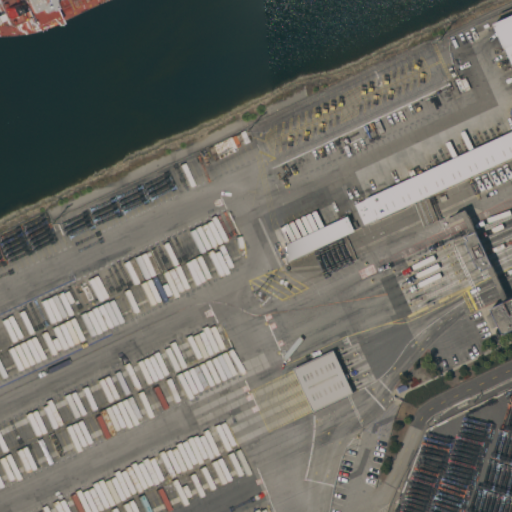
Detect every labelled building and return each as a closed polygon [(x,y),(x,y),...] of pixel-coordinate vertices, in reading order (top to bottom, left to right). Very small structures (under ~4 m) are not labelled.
[(511,131),(511,64),(494,24),(511,15),(511,156),(364,225),(354,204),(511,131)] [(202,158),(201,155),(205,153),(204,151),(240,133),(246,146),(223,158),(228,166),(219,170),(215,161),(210,164),(209,161),(204,163),(207,168),(203,171),(198,160),(202,158)] [(348,216),(355,231),(286,263),(279,247),(348,216)] [(492,266),(482,271),(480,266),(477,268),(465,242),(468,241),(466,236),(476,231),(492,266)] [(511,298),(511,330),(503,335),(498,325),(493,328),(487,315),(492,313),(490,309),(511,298)] [(302,389),(293,369),(333,350),(342,370),(302,389)] [(353,393),(313,412),(302,389),(342,370),(353,393)]
